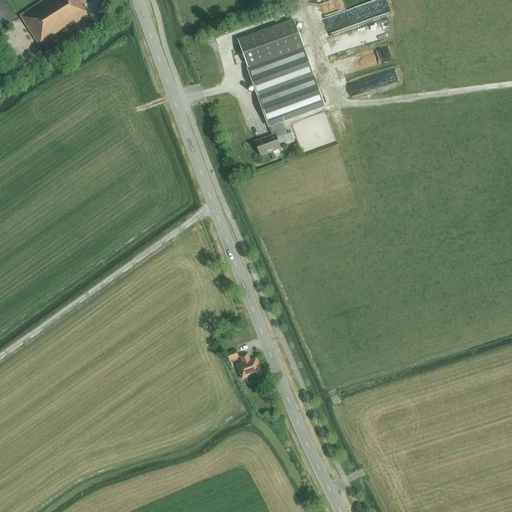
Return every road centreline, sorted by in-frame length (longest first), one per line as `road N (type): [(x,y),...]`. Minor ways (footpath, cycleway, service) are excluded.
road 1 (secondary): [(340,511),(297,423),(137,0)]
road 2 (track): [(333,106),(511,83)]
